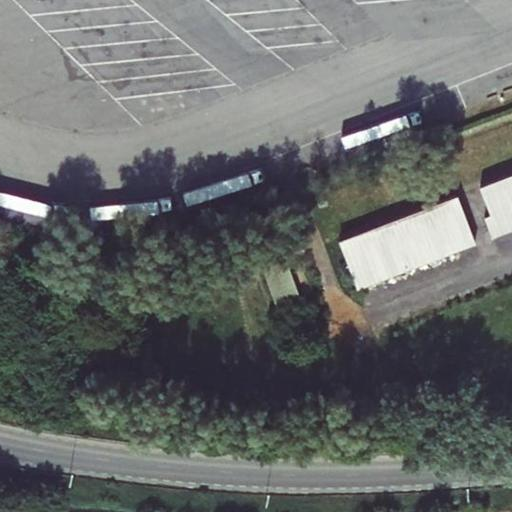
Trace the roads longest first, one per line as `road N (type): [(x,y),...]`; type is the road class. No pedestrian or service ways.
road 1 (residential): [(511,466),(247,473),(0,441)]
road 2 (residential): [(511,257),(338,324)]
